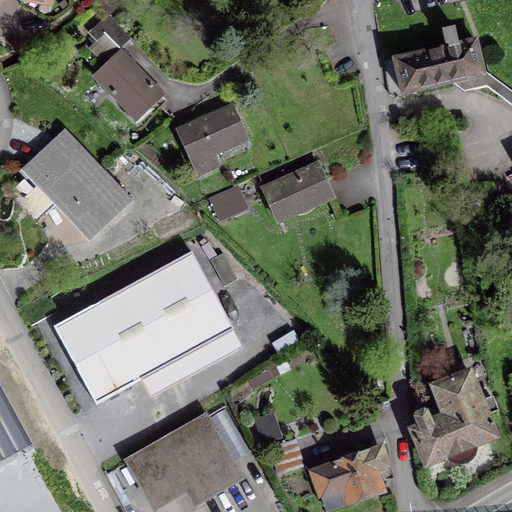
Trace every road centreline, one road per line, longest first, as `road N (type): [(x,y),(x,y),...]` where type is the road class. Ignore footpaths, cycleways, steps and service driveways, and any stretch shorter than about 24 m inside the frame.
road 1 (residential): [(408,511),(367,34),(356,0)]
road 2 (residential): [(112,511),(0,301)]
